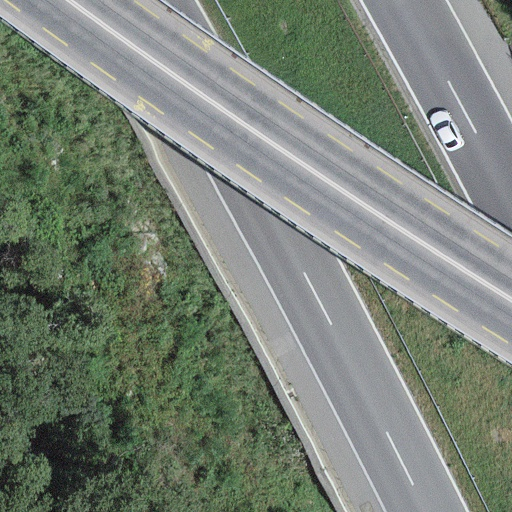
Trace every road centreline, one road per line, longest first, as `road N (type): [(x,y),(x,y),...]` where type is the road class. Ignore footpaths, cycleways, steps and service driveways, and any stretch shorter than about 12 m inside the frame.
road 1 (motorway): [(148,0),(281,235),(414,511)]
road 2 (primary): [(511,297),(302,166),(66,0)]
road 3 (motorway): [(511,203),(397,0)]
